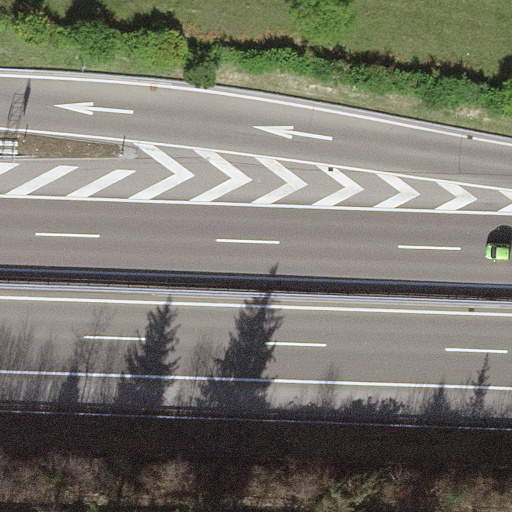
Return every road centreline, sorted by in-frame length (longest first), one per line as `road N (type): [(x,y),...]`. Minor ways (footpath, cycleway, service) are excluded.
road 1 (motorway): [(511,169),(161,115),(0,103)]
road 2 (motorway): [(0,334),(511,352)]
road 3 (motorway): [(511,251),(0,234)]
